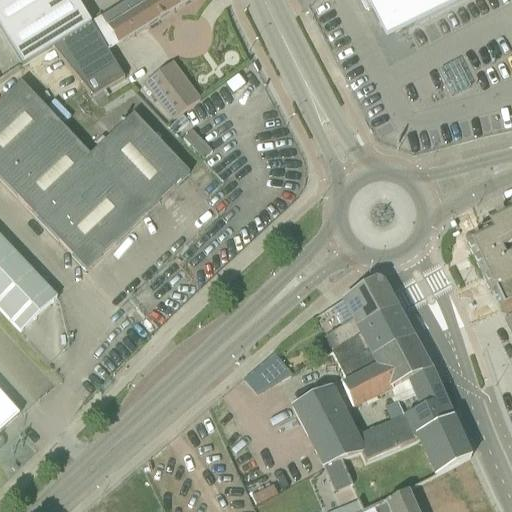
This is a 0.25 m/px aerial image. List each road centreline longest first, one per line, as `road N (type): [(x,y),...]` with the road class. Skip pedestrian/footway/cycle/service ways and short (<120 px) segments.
road 1 (tertiary): [(41,511),(343,241)]
road 2 (tertiary): [(511,499),(407,256)]
road 3 (tertiary): [(354,180),(263,0)]
